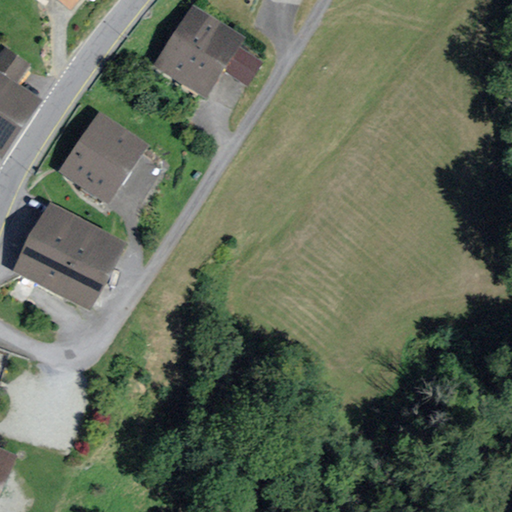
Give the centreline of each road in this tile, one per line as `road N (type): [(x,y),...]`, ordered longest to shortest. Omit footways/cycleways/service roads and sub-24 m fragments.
road 1 (residential): [(326,0),(117,331),(81,354),(52,353),(0,329)]
road 2 (tertiary): [(135,0),(9,181)]
